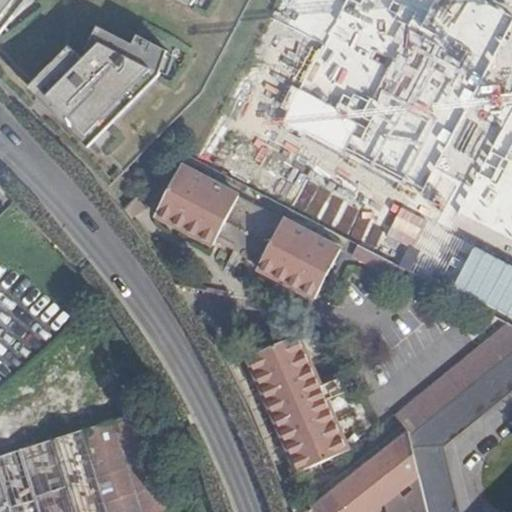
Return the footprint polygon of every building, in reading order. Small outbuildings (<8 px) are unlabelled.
[(0,0),(0,28),(23,0),(0,0)] [(511,25),(511,16),(480,0),(347,0),(283,122),(422,196),(511,25)] [(67,46),(25,86),(88,149),(158,76),(168,52),(136,34),(131,43),(97,26),(78,58),(67,46)] [(511,120),(465,210),(511,234),(511,120)] [(222,239),(239,248),(248,253),(266,263),(264,268),(320,298),(344,252),(186,167),(161,213),(219,244),(222,239)] [(367,248),(358,243),(352,253),(361,259),(367,248)] [(248,253),(239,248),(227,270),(235,275),(248,253)] [(367,248),(361,259),(387,273),(394,262),(367,248)] [(405,424),(410,432),(414,429),(511,351),(511,324),(510,324),(396,413),(405,424)] [(297,472),(348,451),(298,338),(248,359),(297,472)] [(428,511),(458,511),(444,446),(511,390),(511,351),(414,429),(410,432),(420,477),(424,493),(428,511)] [(174,511),(144,416),(0,460),(0,511),(174,511)] [(301,507),(303,511),(306,511),(410,432),(405,424),(301,507)] [(375,511),(398,494),(420,477),(410,432),(306,511),(375,511)] [(420,477),(398,494),(399,500),(424,493),(420,477)] [(428,511),(424,493),(399,500),(400,511),(428,511)]
